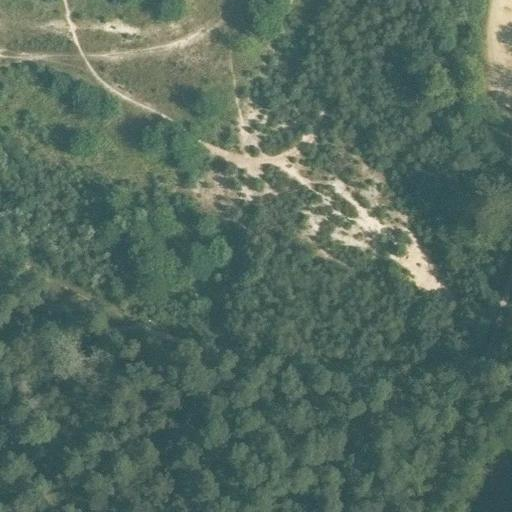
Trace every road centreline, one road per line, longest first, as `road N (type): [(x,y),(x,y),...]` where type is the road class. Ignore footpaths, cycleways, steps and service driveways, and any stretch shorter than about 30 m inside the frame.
road 1 (track): [(469,371),(420,511)]
road 2 (track): [(511,249),(469,371)]
